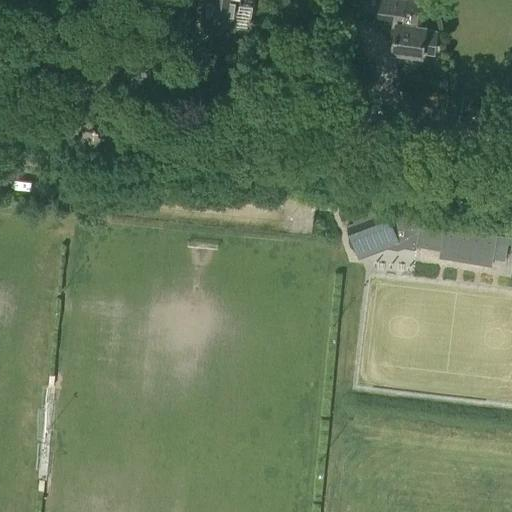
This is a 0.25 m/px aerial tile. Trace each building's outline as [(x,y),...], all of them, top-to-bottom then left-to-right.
[(235,29),(235,26),(249,28),(252,5),(239,3),(239,0),(206,0),(203,24),(235,29)] [(438,31),(426,29),(430,1),(423,0),(356,0),(356,4),(353,3),(352,17),(397,23),(393,50),(407,51),(407,53),(408,54),(409,56),(412,57),(414,57),(416,55),(418,53),(423,54),(424,46),(436,47),(438,31)] [(417,246),(422,220),(423,212),(372,203),(351,211),(356,223),(348,226),(359,256),(391,245),(417,249),(417,246)] [(422,220),(417,246),(441,250),(440,256),(493,265),(499,230),(446,221),(445,224),(422,220)] [(511,235),(498,234),(494,259),(505,260),(507,243),(511,244),(511,235)]
